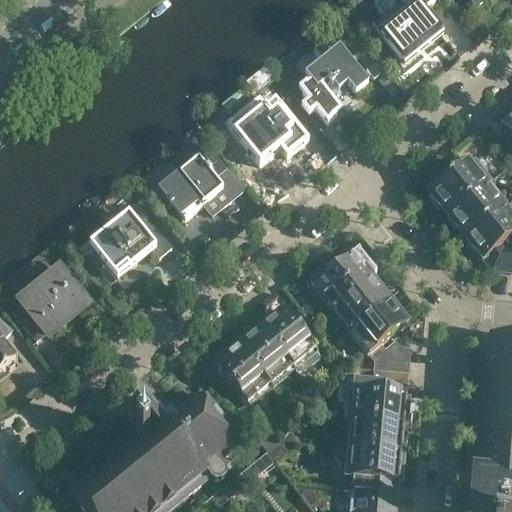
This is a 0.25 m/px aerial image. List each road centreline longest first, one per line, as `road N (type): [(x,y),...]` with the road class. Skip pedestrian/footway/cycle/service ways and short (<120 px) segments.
road 1 (residential): [(0,473),(358,183)]
road 2 (residential): [(438,511),(456,310)]
road 3 (residential): [(358,183),(511,62)]
road 4 (residential): [(456,310),(358,183)]
